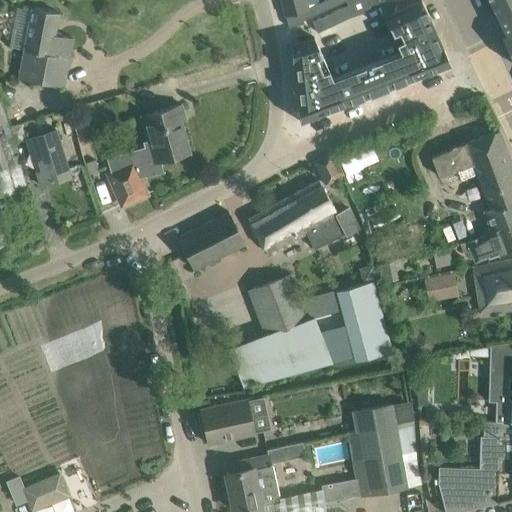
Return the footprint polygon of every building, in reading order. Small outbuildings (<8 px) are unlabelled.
[(306,0),(280,0),(285,16),(293,14),(300,12),(309,9),(309,8),(306,0)] [(314,37),(290,43),(299,121),(347,103),(369,94),(388,87),(410,79),(450,63),(421,0),(420,0),(385,17),(400,51),(332,77),(314,37)] [(333,0),(325,0),(323,1),(326,9),(336,5),(333,0)] [(344,0),(345,1),(347,5),(352,16),(370,9),(369,6),(374,3),(374,4),(383,0),(344,0)] [(497,27),(500,26),(504,33),(500,34),(511,58),(511,0),(487,0),(493,12),(490,13),(497,27)] [(323,1),(313,5),(317,14),(326,9),(323,1)] [(309,9),(300,12),(303,20),(317,14),(313,5),(309,8),(309,9)] [(347,5),(340,8),(345,19),(352,16),(347,5)] [(23,49),(18,78),(44,83),(63,87),(72,38),(54,35),(58,12),(38,9),(31,7),(31,10),(23,49)] [(340,8),(333,11),(338,23),(345,19),(340,8)] [(333,11),(326,15),(331,26),(338,23),(333,11)] [(300,12),(293,14),(296,25),(303,23),(303,20),(300,12)] [(293,14),(285,16),(288,27),(296,25),(293,14)] [(326,15),(319,18),(324,29),(331,26),(326,15)] [(319,18),(312,21),(317,32),(324,29),(319,18)] [(0,246),(41,231),(0,99),(0,246)] [(112,172),(108,174),(121,205),(146,194),(138,178),(145,176),(145,177),(165,172),(161,160),(190,152),(178,111),(182,110),(181,104),(140,116),(147,141),(149,146),(127,153),(130,164),(112,172)] [(55,130),(26,139),(40,186),(70,177),(55,130)] [(511,165),(499,130),(430,156),(438,177),(457,170),(461,179),(477,173),(489,208),(492,207),(493,210),(511,201),(511,165)] [(333,153),(314,163),(325,184),(342,174),(333,153)] [(336,212),(328,197),(319,180),(247,218),(267,254),(305,233),(314,250),(363,224),(352,204),(336,212)] [(511,233),(511,201),(493,210),(492,207),(489,208),(483,211),(490,229),(506,223),(510,234),(511,233)] [(244,244),(228,211),(178,237),(194,269),(244,244)] [(481,236),(467,241),(460,243),(464,255),(469,258),(473,257),(475,263),(499,253),(500,257),(511,252),(511,233),(510,234),(506,223),(490,229),(490,230),(481,236)] [(511,258),(473,267),(481,314),(511,308),(511,258)] [(453,273),(433,277),(435,290),(455,287),(453,273)] [(227,346),(241,386),(332,362),(305,293),(299,295),(292,275),(247,290),(263,334),(227,346)] [(392,349),(373,280),(338,289),(357,359),(392,349)] [(488,390),(511,390),(511,339),(490,345),(490,347),(470,351),(470,356),(489,357),(488,390)] [(496,402),(495,422),(511,422),(511,390),(488,390),(488,402),(496,402)] [(207,444),(254,434),(246,399),(200,409),(207,444)] [(352,411),(355,430),(395,423),(391,404),(352,411)] [(438,467),(438,484),(444,511),(455,511),(511,497),(511,422),(495,422),(483,422),(483,436),(479,436),(478,468),(438,467)] [(355,430),(367,494),(406,486),(395,423),(355,430)] [(285,446),(267,450),(268,455),(269,455),(271,464),(288,461),(285,446)] [(243,509),(243,511),(324,511),(322,490),(279,501),(271,464),(269,455),(268,455),(236,462),(238,470),(226,473),(234,511),(243,509)] [(59,472),(20,488),(30,511),(32,511),(70,496),(59,472)]
